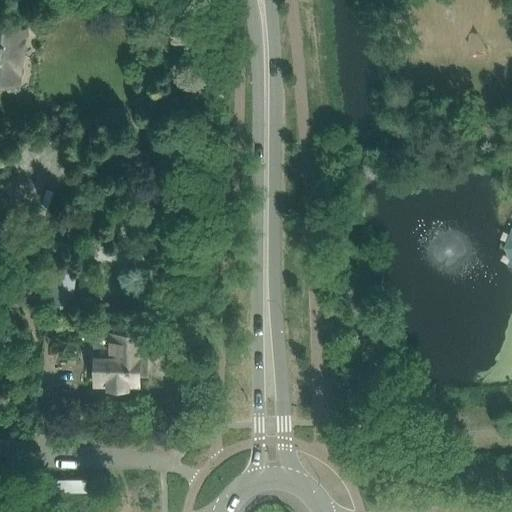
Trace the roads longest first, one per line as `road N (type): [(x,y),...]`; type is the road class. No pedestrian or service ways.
road 1 (tertiary): [(266,283),(262,27)]
road 2 (tertiary): [(266,283),(254,484)]
road 3 (tertiary): [(287,482),(266,283)]
road 4 (residential): [(168,462),(0,451)]
